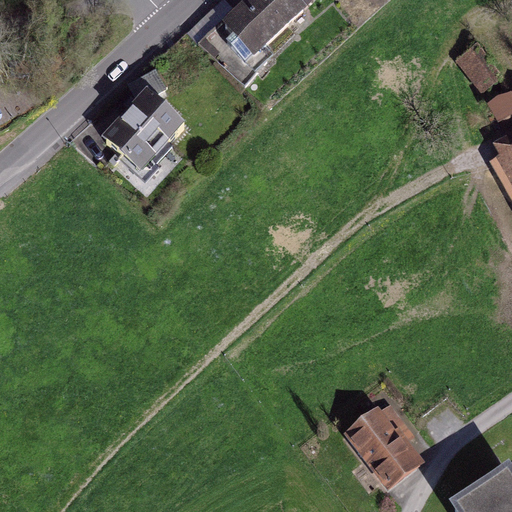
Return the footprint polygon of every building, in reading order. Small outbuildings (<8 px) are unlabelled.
[(296,0),(246,42),(270,71),(325,26),(303,0),(296,0)] [(482,54),(457,70),(481,107),(506,90),(482,54)] [(124,156),(153,187),(204,140),(175,108),(124,156)] [(511,138),(511,145),(490,157),(511,200),(511,115),(502,120),(511,138)] [(383,420),(353,444),(392,492),(422,468),(383,420)] [(511,511),(511,476),(509,472),(457,504),(462,511),(511,511)]
